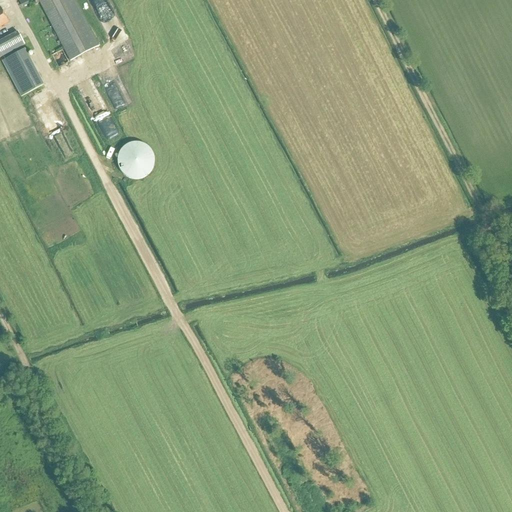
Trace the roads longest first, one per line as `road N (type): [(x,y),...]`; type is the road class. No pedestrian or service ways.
road 1 (track): [(61,95),(282,511)]
road 2 (track): [(375,0),(511,272)]
